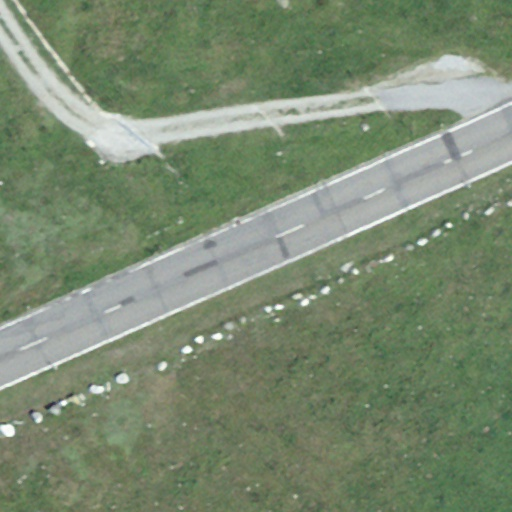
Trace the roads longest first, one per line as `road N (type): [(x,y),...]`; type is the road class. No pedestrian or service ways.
road 1 (track): [(0,8),(72,109),(125,135),(436,92),(495,98),(511,108)]
road 2 (secondary): [(511,135),(0,362)]
